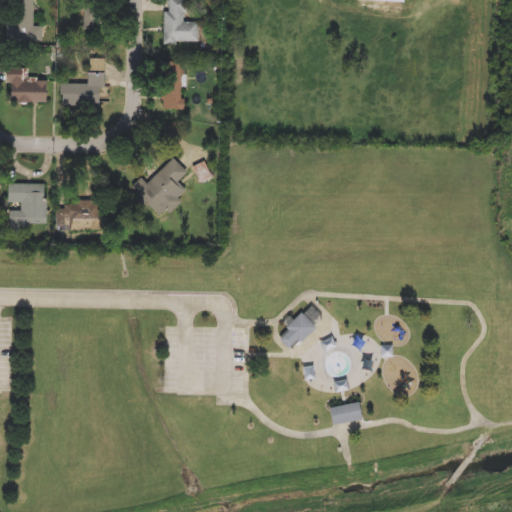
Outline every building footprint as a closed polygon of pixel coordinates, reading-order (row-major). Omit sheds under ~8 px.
[(34,0),(39,43),(19,45),(15,0),(34,0)] [(83,0),(106,0),(106,16),(83,16),(83,0)] [(164,42),(165,0),(186,0),(186,22),(199,22),(199,43),(164,42)] [(103,59),(103,94),(77,94),(77,106),(60,106),(60,85),(86,84),(86,59),(103,59)] [(161,111),(161,64),(184,64),(184,111),(161,111)] [(46,104),(6,104),(6,68),(27,68),(27,80),(46,80),(46,104)] [(146,184),(173,159),(187,174),(176,184),(182,192),(176,197),(179,201),(159,220),(130,189),(141,178),(146,184)] [(45,184),(45,226),(6,226),(6,184),(45,184)] [(101,230),(56,231),(56,203),(100,202),(101,230)] [(314,328),(290,351),(276,337),(300,314),(314,328)] [(329,424),(328,407),(358,405),(359,422),(329,424)]
